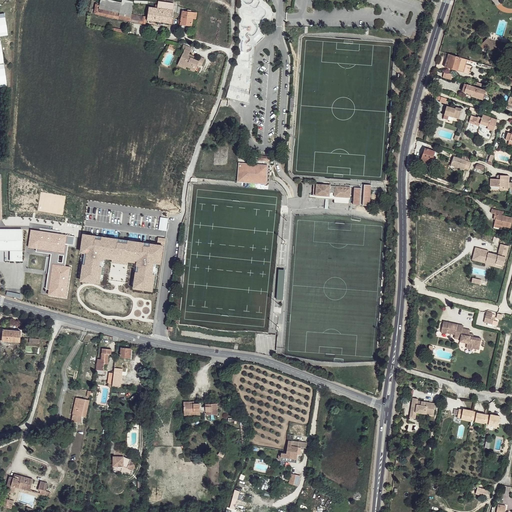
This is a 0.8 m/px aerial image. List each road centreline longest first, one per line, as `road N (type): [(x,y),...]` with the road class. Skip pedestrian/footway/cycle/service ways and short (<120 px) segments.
road 1 (unclassified): [(160,342),(195,155),(234,49),(235,10)]
road 2 (secondary): [(399,311),(402,168),(447,0)]
road 3 (residential): [(382,405),(257,358),(160,342)]
